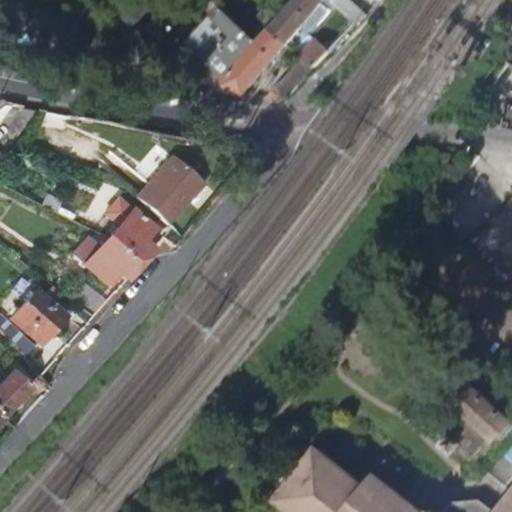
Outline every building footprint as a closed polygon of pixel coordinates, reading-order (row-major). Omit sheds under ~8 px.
[(325,0),(293,0),(278,18),(256,43),(274,60),(325,0)] [(266,8),(245,31),(256,43),(278,18),(266,8)] [(344,15),(357,25),(364,18),(349,8),(344,15)] [(223,10),(189,50),(224,81),(256,43),(245,31),(223,10)] [(256,43),(224,81),(215,91),(244,94),(274,60),(256,43)] [(288,74),(266,96),(284,98),(298,83),(288,74)] [(13,129),(0,146),(0,152),(8,158),(24,138),(13,129)] [(173,157),(135,198),(167,226),(204,184),(173,157)] [(155,232),(134,213),(120,200),(107,215),(120,228),(109,240),(141,267),(154,254),(144,245),(155,232)] [(109,240),(85,267),(106,285),(118,273),(128,282),(141,267),(109,240)] [(84,284),(71,301),(95,319),(109,303),(84,284)] [(65,316),(36,289),(11,318),(40,345),(65,316)] [(14,369),(0,384),(0,414),(3,417),(31,386),(14,369)] [(511,420),(478,393),(445,435),(457,445),(452,452),(462,460),(468,453),(480,463),(498,441),(501,443),(511,429),(511,420)] [(311,459),(321,466),(328,459),(318,451),(311,459)] [(511,511),(511,501),(503,511),(494,511),(482,502),(455,506),(449,511),(419,511),(377,478),(367,489),(328,459),(321,466),(311,459),(283,497),(292,504),(285,511),(511,511)] [(277,505),(285,511),(292,504),(283,497),(277,505)]
